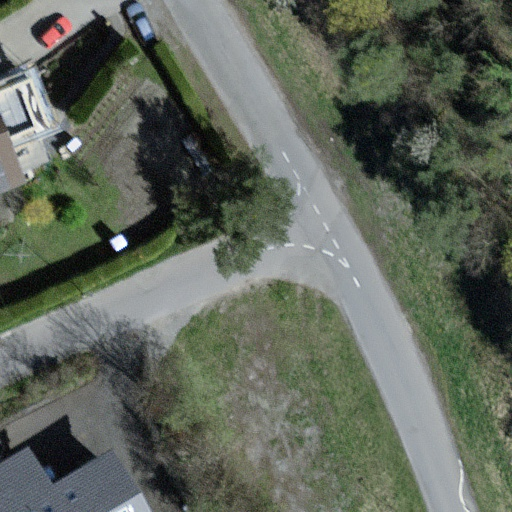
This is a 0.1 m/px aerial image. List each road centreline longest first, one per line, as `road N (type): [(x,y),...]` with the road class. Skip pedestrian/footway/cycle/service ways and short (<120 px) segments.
road 1 (residential): [(0,364),(330,228)]
road 2 (residential): [(449,511),(432,454),(330,228)]
road 3 (residential): [(330,228),(189,0)]
